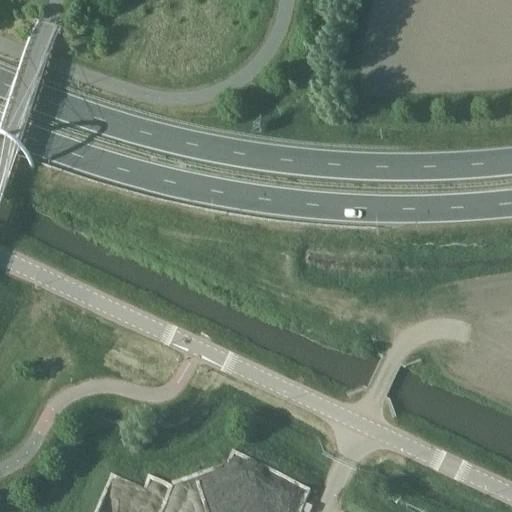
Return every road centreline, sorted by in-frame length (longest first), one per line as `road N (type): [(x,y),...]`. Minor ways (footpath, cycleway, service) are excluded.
road 1 (unclassified): [(511,496),(0,256)]
road 2 (trunk): [(511,164),(384,167),(231,155),(0,81)]
road 3 (trunk): [(0,126),(226,196),(380,211),(511,204)]
